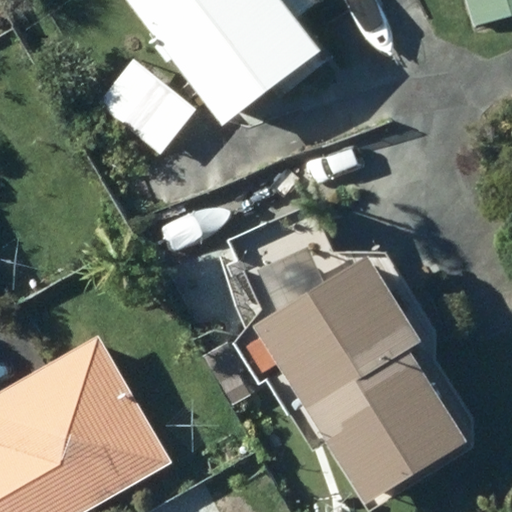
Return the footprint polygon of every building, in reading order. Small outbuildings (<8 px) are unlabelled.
[(264,0),(92,0),(84,10),(242,136),(317,42),(264,0)] [(511,0),(473,0),(481,28),(511,20),(511,0)] [(145,65),(109,110),(169,159),(206,114),(145,65)] [(330,211),(251,248),(283,318),(254,351),(283,394),(289,390),(331,453),(345,445),(389,511),(396,511),(491,449),(482,434),(494,427),(456,371),(457,340),(404,261),(355,263),(330,211)] [(0,442),(3,448),(0,450),(0,511),(105,511),(184,468),(112,340),(0,402),(0,442)] [(239,382),(227,388),(270,463),(288,452),(276,432),(270,436),(239,382)]
